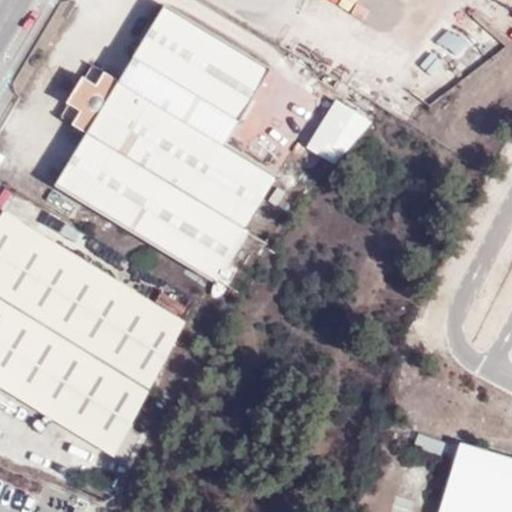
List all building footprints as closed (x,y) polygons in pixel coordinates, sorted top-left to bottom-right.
[(70,105),(81,111),(73,125),(88,134),(56,188),(212,280),(244,228),(195,198),(225,147),(271,69),(165,6),(120,81),(104,72),(96,85),(86,79),(83,77),(68,104),(70,105)] [(104,72),(93,65),(86,79),(96,85),(104,72)] [(334,103),(305,148),(332,164),(366,123),(334,103)] [(70,105),(62,118),(73,125),(81,111),(70,105)] [(244,228),(275,178),(225,147),(195,198),(244,228)] [(184,323),(3,213),(0,218),(0,297),(31,317),(149,389),(184,323)] [(0,388),(113,457),(149,389),(31,317),(0,297),(0,388)] [(511,511),(511,462),(461,446),(442,511),(511,511)]
